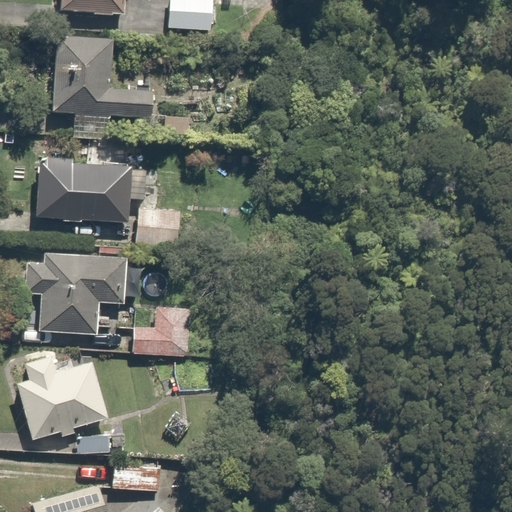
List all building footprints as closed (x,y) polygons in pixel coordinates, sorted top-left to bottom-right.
[(44,0),(45,7),(119,11),(119,0),(44,0)] [(206,0),(157,0),(157,26),(206,28),(206,0)] [(101,29),(42,27),(39,110),(65,111),(65,123),(103,124),(104,110),(139,111),(140,83),(99,82),(101,29)] [(130,216),(114,216),(115,194),(137,195),(138,163),(21,158),(19,213),(87,215),(86,240),(129,242),(130,216)] [(28,329),(87,332),(89,295),(112,296),(114,254),(19,249),(17,288),(30,288),(28,329)] [(144,322),(125,321),(124,349),(178,353),(181,304),(145,301),(144,322)] [(42,353),(13,361),(17,373),(3,377),(20,434),(93,413),(78,358),(46,367),(42,353)] [(68,431),(68,450),(110,450),(110,432),(68,431)] [(153,463),(104,460),(103,485),(151,487),(153,463)] [(98,511),(91,482),(14,502),(17,511),(98,511)]
